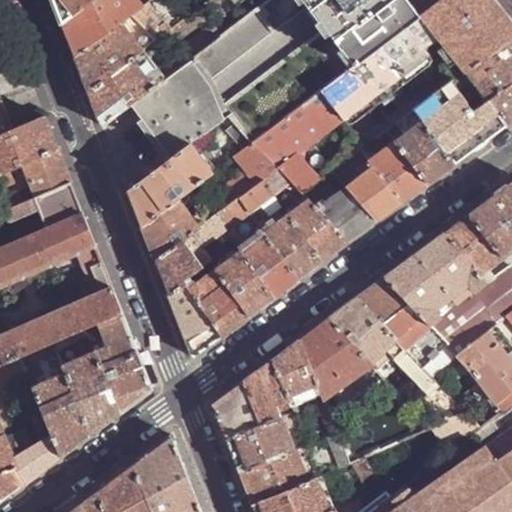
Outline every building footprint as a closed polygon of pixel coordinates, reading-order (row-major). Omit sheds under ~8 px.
[(53,0),(57,9),(63,23),(94,0),(53,0)] [(140,0),(94,0),(63,23),(71,44),(76,58),(122,23),(133,15),(145,6),(140,0)] [(309,5),(304,0),(267,0),(191,58),(208,80),(309,5)] [(304,0),(309,5),(327,29),(355,67),(421,17),(408,0),(304,0)] [(491,0),(444,0),(421,17),(439,39),(443,44),(450,53),(455,59),(466,72),(511,37),(511,24),(494,3),(491,0)] [(154,42),(171,30),(164,23),(163,23),(154,10),(149,3),(145,6),(133,15),(140,24),(154,42)] [(133,15),(122,23),(125,28),(130,25),(133,29),(140,24),(133,15)] [(355,67),(321,93),(338,115),(439,39),(421,17),(355,67)] [(122,23),(76,58),(82,74),(89,91),(140,53),(125,28),(122,23)] [(321,93),(355,67),(327,29),(227,106),(234,115),(230,117),(236,125),(253,143),(321,93)] [(511,37),(466,72),(474,82),(489,102),(490,101),(511,85),(511,37)] [(450,53),(443,44),(437,49),(444,58),(450,53)] [(140,53),(89,91),(96,108),(103,126),(132,104),(164,79),(140,53)] [(208,80),(191,58),(176,70),(164,79),(132,104),(142,119),(173,160),(193,145),(230,117),(234,115),(227,106),(208,80)] [(455,59),(354,136),(365,149),(367,147),(414,111),(428,101),(453,82),(466,72),(455,59)] [(466,72),(453,82),(460,93),(474,82),(466,72)] [(453,82),(428,101),(469,156),(492,139),(509,127),(490,101),(489,102),(475,113),(460,93),(453,82)] [(511,85),(490,101),(509,127),(511,124),(511,85)] [(338,115),(321,93),(253,143),(277,170),(286,179),(302,197),(313,188),(361,152),(365,149),(354,136),(315,165),(303,151),(343,121),(338,115)] [(0,130),(11,127),(0,100),(0,130)] [(428,101),(414,111),(424,123),(455,166),(469,156),(428,101)] [(0,174),(10,170),(24,164),(58,149),(51,130),(46,117),(0,136),(0,174)] [(173,160),(142,119),(136,123),(166,165),(173,160)] [(424,123),(397,143),(429,186),(445,174),(455,166),(424,123)] [(236,125),(228,131),(243,152),(253,143),(236,125)] [(243,152),(236,156),(246,171),(257,185),(262,181),(277,170),(253,143),(243,152)] [(397,143),(370,163),(374,168),(402,205),(419,193),(429,186),(397,143)] [(166,165),(129,192),(143,227),(179,200),(213,173),(193,145),(173,160),(166,165)] [(365,149),(361,152),(365,156),(371,151),(367,147),(365,149)] [(58,149),(24,164),(32,185),(37,198),(72,183),(64,162),(58,149)] [(374,168),(370,163),(365,166),(369,171),(374,168)] [(369,171),(346,190),(377,224),(393,212),(402,205),(374,168),(369,171)] [(15,184),(10,170),(0,174),(0,179),(4,189),(15,184)] [(277,170),(262,181),(270,191),(286,179),(277,170)] [(218,197),(225,209),(238,199),(257,185),(246,171),(216,194),(218,197)] [(257,185),(238,199),(249,213),(273,195),(270,191),(262,181),(257,185)] [(511,181),(504,187),(495,194),(511,215),(511,181)] [(84,212),(72,183),(37,198),(24,204),(12,209),(5,212),(10,221),(11,223),(39,211),(47,229),(84,212)] [(313,188),(302,197),(308,203),(317,211),(325,204),(313,188)] [(18,190),(6,196),(12,209),(24,204),(19,191),(18,190)] [(325,204),(317,211),(349,245),(366,232),(377,224),(346,190),(325,204)] [(480,205),(471,212),(505,255),(511,249),(511,215),(495,194),(480,205)] [(225,209),(218,197),(209,204),(207,205),(215,217),(216,217),(225,209)] [(225,209),(216,217),(226,231),(232,226),(249,213),(238,199),(225,209)] [(179,200),(143,227),(151,248),(157,261),(184,241),(199,229),(186,209),(185,208),(179,200)] [(308,203),(289,217),(323,264),(339,252),(349,245),(317,211),(308,203)] [(5,212),(0,214),(0,225),(10,221),(5,212)] [(96,244),(84,212),(47,229),(0,249),(0,287),(68,257),(76,253),(96,244)] [(456,223),(446,230),(481,272),(505,255),(471,212),(456,223)] [(184,241),(203,268),(211,262),(211,261),(204,249),(216,239),(228,255),(232,252),(235,257),(241,253),(235,243),(226,231),(216,217),(215,217),(199,229),(184,241)] [(289,217),(264,236),(299,282),(313,271),(323,264),(289,217)] [(262,221),(257,225),(263,233),(266,227),(262,221)] [(232,226),(226,231),(235,243),(241,239),(232,226)] [(429,244),(416,253),(451,294),(468,282),(481,272),(446,230),(429,244)] [(241,253),(274,300),(289,289),(299,282),(264,236),(241,253)] [(184,241),(157,261),(165,282),(170,296),(187,285),(184,281),(203,268),(184,241)] [(96,244),(76,253),(79,261),(93,296),(113,287),(96,244)] [(79,261),(76,253),(68,257),(71,264),(79,261)] [(235,257),(217,271),(250,317),(265,306),(274,300),(241,253),(235,257)] [(398,266),(386,275),(424,316),(434,308),(451,294),(416,253),(398,266)] [(488,280),(474,290),(483,308),(496,325),(506,316),(511,312),(511,261),(511,262),(488,280)] [(191,290),(224,337),(240,325),(250,317),(217,271),(191,290)] [(481,272),(468,282),(474,290),(488,280),(481,272)] [(369,287),(357,296),(406,347),(432,324),(424,316),(386,275),(369,287)] [(451,294),(434,308),(442,317),(432,324),(445,338),(483,308),(474,290),(468,282),(451,294)] [(183,330),(194,358),(212,345),(224,337),(191,290),(187,285),(170,296),(183,330)] [(122,312),(113,287),(93,296),(0,337),(0,364),(1,365),(20,356),(27,353),(48,345),(53,342),(85,328),(92,325),(97,323),(122,312)] [(340,308),(328,317),(373,365),(376,369),(385,378),(402,363),(425,389),(419,394),(445,421),(466,412),(433,376),(423,366),(406,347),(357,296),(340,308)] [(434,308),(424,316),(432,324),(442,317),(434,308)] [(483,308),(445,338),(449,343),(459,353),(496,325),(483,308)] [(122,312),(97,323),(106,347),(101,349),(95,352),(119,413),(153,389),(135,343),(127,323),(122,312)] [(311,330),(300,338),(320,390),(324,400),(325,400),(362,374),(373,365),(328,317),(311,330)] [(432,324),(406,347),(423,366),(449,343),(445,338),(432,324)] [(95,352),(101,349),(92,325),(85,328),(89,337),(95,352)] [(459,353),(457,354),(503,410),(511,403),(511,345),(496,325),(459,353)] [(53,342),(57,352),(89,337),(85,328),(53,342)] [(283,351),(273,359),(289,400),(320,390),(300,338),(283,351)] [(48,345),(51,355),(57,353),(57,352),(53,342),(48,345)] [(449,343),(423,366),(433,376),(450,361),(457,354),(459,353),(449,343)] [(66,374),(91,435),(119,413),(95,352),(63,365),(66,374)] [(31,365),(27,353),(20,356),(25,367),(31,365)] [(503,410),(457,354),(450,361),(470,383),(473,381),(499,413),(503,410)] [(20,356),(1,365),(4,373),(10,387),(12,392),(23,387),(31,383),(25,367),(20,356)] [(255,371),(244,380),(262,424),(282,417),(277,405),(289,400),(273,359),(255,371)] [(373,365),(362,374),(365,379),(376,369),(373,365)] [(66,374),(33,387),(42,410),(52,435),(61,457),(91,435),(66,374)] [(225,393),(212,403),(225,437),(262,424),(244,380),(225,393)] [(33,387),(31,383),(23,387),(34,415),(42,410),(33,387)] [(0,391),(0,398),(12,392),(10,387),(0,391)] [(15,399),(12,392),(0,398),(0,405),(2,405),(15,399)] [(324,400),(316,403),(330,436),(337,433),(325,400),(324,400)] [(297,403),(291,405),(294,412),(300,410),(297,403)] [(476,403),(466,412),(480,427),(491,419),(476,403)] [(0,424),(4,433),(12,429),(2,405),(0,405),(0,424)] [(34,415),(33,416),(41,435),(39,436),(41,441),(52,435),(42,410),(34,415)] [(352,464),(367,490),(380,481),(372,470),(426,446),(436,462),(475,431),(480,427),(466,412),(445,421),(432,428),(400,442),(395,441),(367,457),(352,464)] [(262,424),(225,437),(233,456),(238,470),(295,449),(282,417),(262,424)] [(480,427),(475,431),(481,440),(499,427),(493,418),(491,419),(480,427)] [(511,511),(511,427),(414,496),(406,485),(391,497),(370,511),(511,511)] [(0,502),(61,457),(52,435),(41,441),(13,456),(4,433),(0,435),(0,502)] [(154,511),(203,511),(173,433),(134,462),(154,511)] [(330,436),(329,436),(343,467),(351,464),(337,433),(330,436)] [(295,449),(238,470),(251,502),(308,481),(295,449)] [(154,511),(134,462),(98,489),(106,511),(154,511)] [(308,481),(251,502),(255,511),(331,511),(332,511),(329,511),(317,478),(308,481)] [(67,511),(106,511),(98,489),(77,505),(67,511)] [(370,511),(391,497),(386,491),(357,511),(370,511)]
